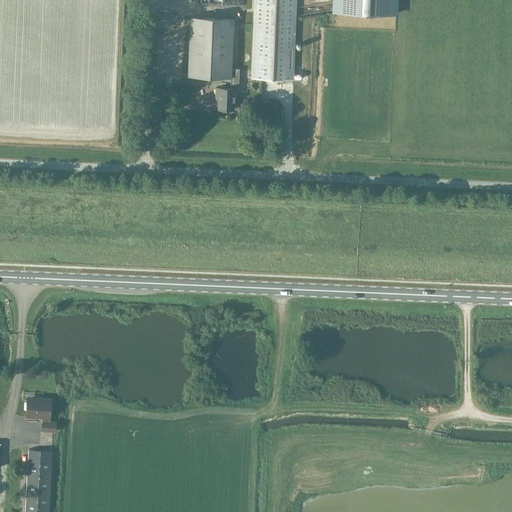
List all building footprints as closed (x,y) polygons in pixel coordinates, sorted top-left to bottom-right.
[(253,0),(251,78),(293,80),(296,0),(253,0)] [(337,12),(397,14),(397,0),(337,0),(337,4),(337,12)] [(231,77),(231,68),(233,19),(190,17),(188,76),(231,77)] [(231,68),(231,77),(230,88),(216,88),(215,96),(218,96),(217,109),(233,110),(234,90),(238,91),(239,69),(231,68)] [(27,398),(26,417),(42,418),(41,431),(55,432),(56,422),(50,421),(51,399),(27,398)] [(48,511),(52,451),(29,449),(25,511),(48,511)] [(19,489),(19,480),(9,480),(9,489),(19,489)]
